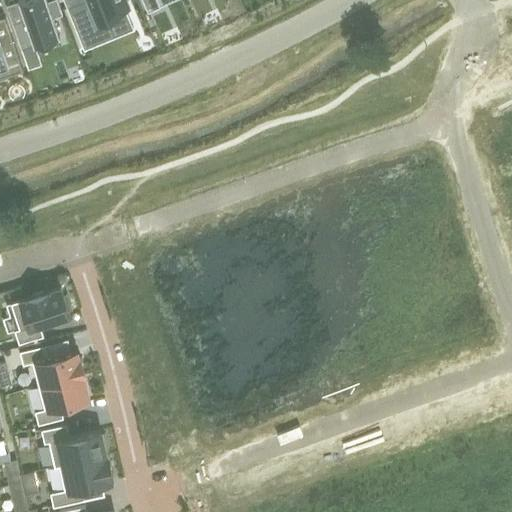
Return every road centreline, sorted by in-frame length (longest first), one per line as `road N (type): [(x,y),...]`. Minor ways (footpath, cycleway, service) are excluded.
road 1 (residential): [(76,249),(460,111)]
road 2 (residential): [(146,491),(511,354)]
road 3 (residential): [(354,0),(111,113),(0,153)]
road 4 (residential): [(146,491),(76,249)]
road 5 (residential): [(460,111),(511,281)]
